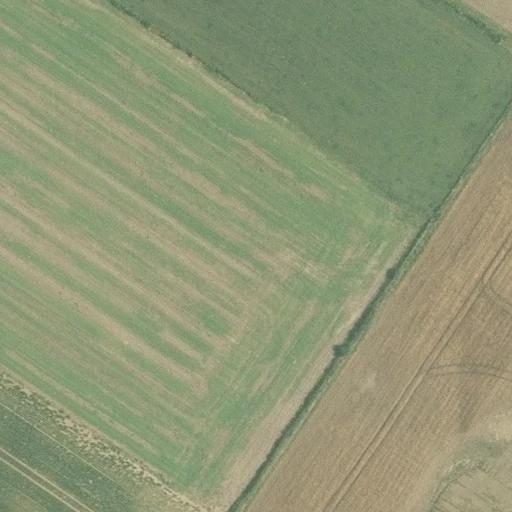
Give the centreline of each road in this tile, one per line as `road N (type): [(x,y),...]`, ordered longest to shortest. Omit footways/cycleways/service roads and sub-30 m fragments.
road 1 (motorway): [(511,80),(460,312),(393,511)]
road 2 (motorway): [(511,299),(427,511)]
